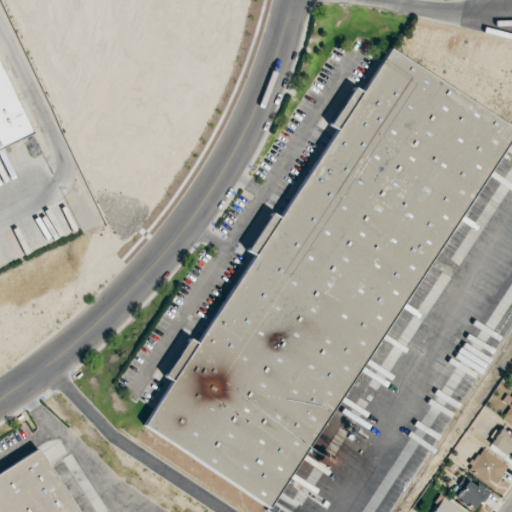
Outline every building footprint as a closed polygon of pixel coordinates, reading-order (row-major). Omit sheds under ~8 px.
[(389,47),(511,127),(511,133),(268,506),(142,423),(389,47)] [(0,63),(32,130),(0,145),(0,63)] [(511,423),(511,393),(508,390),(501,401),(509,406),(502,417),(511,423)] [(511,453),(511,432),(502,426),(489,443),(505,456),(509,451),(511,453)] [(0,511),(0,470),(36,447),(77,511),(0,511)] [(468,471),(496,484),(507,462),(478,449),(468,471)] [(456,499),(474,508),(479,500),(483,502),(489,491),(466,479),(456,499)] [(432,511),(466,511),(443,496),(432,511)]
